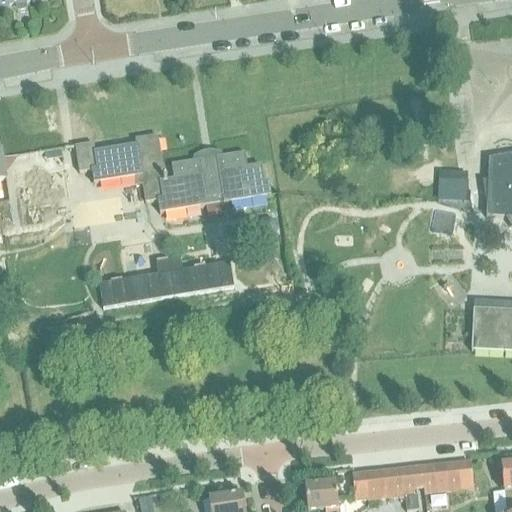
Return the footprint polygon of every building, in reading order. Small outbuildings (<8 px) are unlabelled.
[(0,0),(0,8),(11,7),(15,6),(15,5),(16,4),(17,4),(18,11),(24,10),(23,3),(25,3),(25,5),(28,4),(43,2),(42,0),(0,0)] [(93,187),(95,186),(143,180),(146,205),(158,203),(160,215),(207,209),(207,208),(224,206),(270,199),(269,186),(263,186),(260,169),(247,171),(244,157),(216,161),(216,162),(200,164),(199,164),(171,168),(173,183),(166,184),(166,181),(164,181),(157,140),(135,143),(136,149),(95,155),(94,147),(75,150),(79,174),(91,173),(93,187)] [(52,156),(7,163),(13,203),(43,198),(58,196),(52,156)] [(486,220),(507,221),(511,221),(511,158),(489,162),(486,220)] [(159,279),(99,288),(103,312),(234,291),(230,267),(182,275),(180,263),(157,266),(159,279)] [(511,306),(474,304),(471,354),(511,356),(511,306)] [(471,466),(457,468),(460,494),(473,492),(471,466)] [(506,511),(511,511),(511,467),(501,469),(504,495),(505,495),(506,511)] [(457,468),(446,469),(448,495),(460,494),(457,468)] [(446,469),(433,470),(436,496),(448,495),(446,469)] [(433,470),(417,472),(420,498),(436,496),(433,470)] [(401,474),(403,500),(405,500),(406,511),(418,511),(417,498),(420,498),(417,472),(401,474)] [(391,501),(403,500),(401,474),(389,475),(391,501)] [(379,502),(391,501),(389,475),(377,476),(379,502)] [(367,504),(379,502),(377,476),(365,478),(367,504)] [(355,505),(367,504),(365,478),(352,479),(355,505)] [(344,511),(345,510),(338,511),(336,487),(305,490),(307,511),(344,511)] [(244,511),(243,497),(208,503),(209,511),(244,511)]
